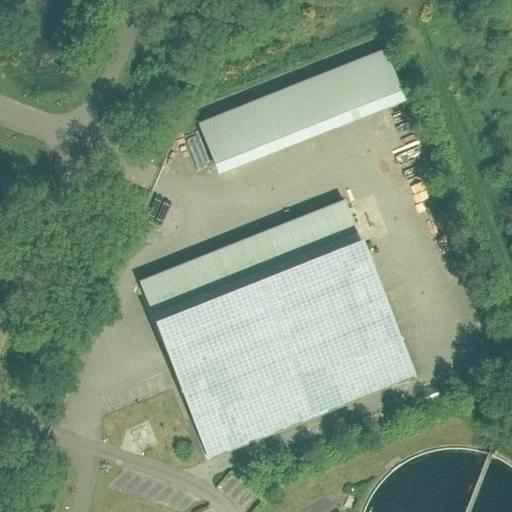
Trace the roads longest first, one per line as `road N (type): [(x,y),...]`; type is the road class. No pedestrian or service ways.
road 1 (unclassified): [(0,336),(78,144)]
road 2 (unclassified): [(78,144),(143,0)]
